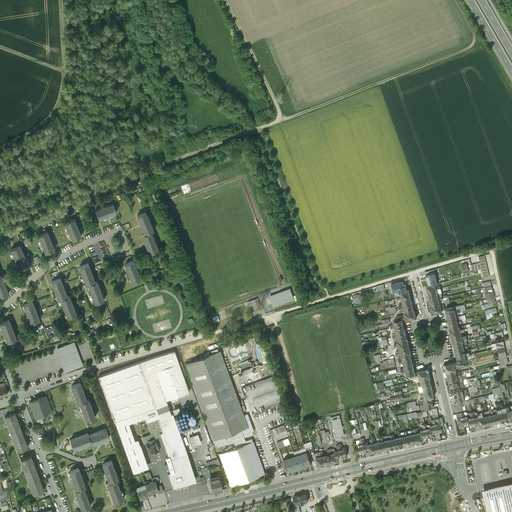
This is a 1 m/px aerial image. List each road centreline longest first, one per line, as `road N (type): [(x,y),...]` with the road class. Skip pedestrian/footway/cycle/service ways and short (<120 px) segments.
road 1 (track): [(0,239),(180,156),(472,45)]
road 2 (track): [(511,242),(272,314)]
road 3 (primary): [(177,511),(416,454)]
road 4 (residential): [(202,335),(16,395)]
road 5 (track): [(0,144),(50,115),(66,73),(61,0)]
road 6 (track): [(224,0),(274,101),(276,121)]
road 7 (residential): [(0,310),(53,262),(105,236)]
